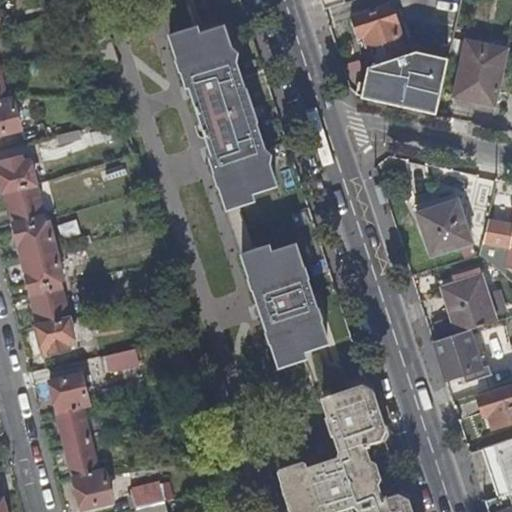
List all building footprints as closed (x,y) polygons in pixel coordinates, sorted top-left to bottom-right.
[(215,511),(246,465),(93,0),(81,0),(179,298),(190,332),(231,456),(233,464),(210,498),(201,511),(215,511)] [(318,0),(322,11),(343,4),(342,0),(318,0)] [(388,5),(387,5),(350,17),(351,19),(349,22),(353,33),(356,33),(357,36),(361,35),(365,46),(367,46),(398,35),(397,32),(395,25),(389,6),(388,5)] [(198,35),(195,28),(168,37),(185,88),(189,87),(212,156),(208,158),(225,210),(227,210),(242,254),(240,255),(277,367),(303,358),(301,351),(324,343),(292,247),(270,253),(267,246),(253,251),(238,206),(252,201),(250,195),(274,187),(219,28),(198,35)] [(361,35),(357,36),(361,48),(365,46),(361,35)] [(398,35),(367,46),(373,65),(405,55),(398,35)] [(492,106),(504,48),(462,39),(450,97),(492,106)] [(405,55),(373,65),(365,68),(359,97),(434,114),(445,58),(428,55),(427,63),(411,60),(412,63),(408,65),(405,55)] [(0,134),(17,130),(9,101),(2,102),(0,92),(0,134)] [(77,128),(73,114),(49,121),(53,135),(77,128)] [(54,147),(80,142),(78,131),(52,136),(54,147)] [(38,328),(67,321),(67,319),(57,281),(60,280),(45,223),(42,224),(27,162),(21,163),(19,158),(0,162),(0,190),(0,192),(3,191),(37,327),(38,328)] [(468,242),(454,198),(413,212),(427,256),(468,242)] [(511,211),(509,224),(504,244),(499,263),(511,266),(511,211)] [(504,244),(509,224),(488,219),(482,239),(504,244)] [(455,333),(467,329),(492,321),(477,274),(439,287),(455,333)] [(73,343),(67,321),(38,328),(37,327),(34,328),(42,357),(67,352),(65,345),(73,343)] [(501,328),(483,329),(485,350),(502,348),(501,328)] [(431,341),(443,379),(461,373),(464,382),(483,377),(467,329),(455,333),(431,341)] [(132,365),(128,348),(102,355),(107,372),(132,365)] [(48,384),(71,479),(95,473),(77,406),(85,404),(78,376),(48,384)] [(511,420),(511,383),(474,396),(481,416),(486,414),(490,428),(511,420)] [(383,438),(366,385),(321,400),(327,419),(325,420),(330,435),(332,434),(338,452),(338,461),(303,471),(301,465),(277,472),(289,511),(327,511),(350,504),(356,509),(356,511),(407,511),(402,494),(382,501),(380,497),(377,498),(373,484),(376,483),(369,462),(366,463),(361,449),(365,448),(364,444),(383,438)] [(511,438),(491,445),(507,493),(511,491),(511,438)] [(491,445),(480,449),(496,497),(507,493),(491,445)] [(95,473),(71,479),(79,510),(109,502),(101,472),(95,473)] [(127,491),(132,511),(162,503),(156,483),(127,491)] [(483,501),(486,511),(495,511),(511,506),(511,491),(507,493),(496,497),(483,501)] [(163,511),(162,503),(132,511),(163,511)]
